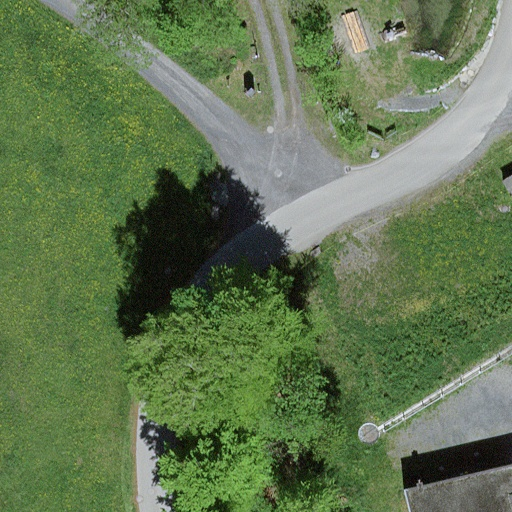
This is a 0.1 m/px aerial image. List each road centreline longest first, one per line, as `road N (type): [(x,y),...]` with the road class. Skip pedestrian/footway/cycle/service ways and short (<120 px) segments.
road 1 (unclassified): [(157,511),(164,373),(214,279),(297,224),(421,162),(473,118),(511,55)]
road 2 (track): [(60,0),(219,129),(297,224),(288,101),(262,0)]
